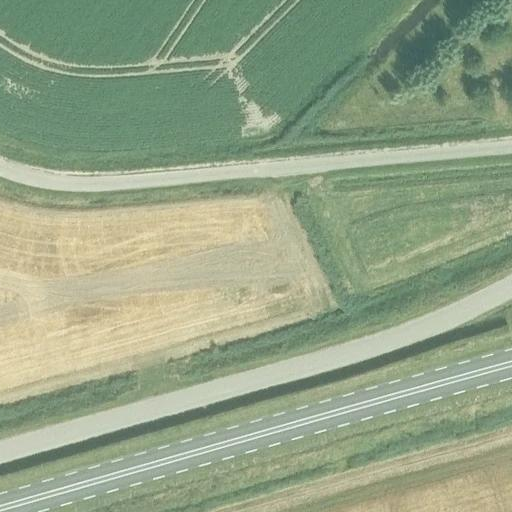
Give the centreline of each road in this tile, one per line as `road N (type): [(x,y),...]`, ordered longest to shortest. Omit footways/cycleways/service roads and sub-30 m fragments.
road 1 (unclassified): [(0,452),(386,342),(511,285)]
road 2 (primary): [(0,509),(511,363)]
road 3 (unclassified): [(511,146),(110,183),(59,183),(0,169)]
